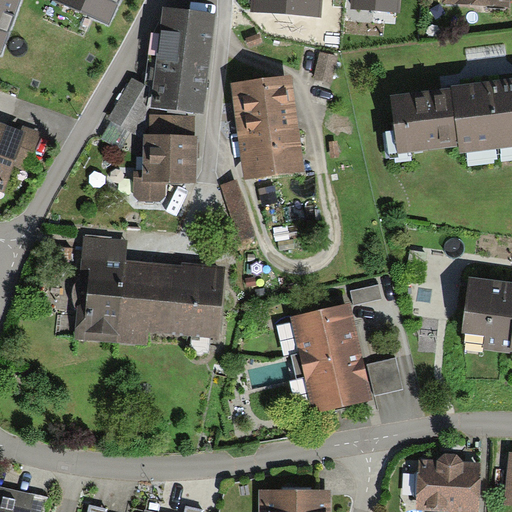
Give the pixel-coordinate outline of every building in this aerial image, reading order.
[(0,0),(0,52),(3,54),(23,0),(0,0)] [(54,0),(54,1),(109,25),(120,0),(54,0)] [(322,0),(253,0),(253,13),(321,19),(322,0)] [(398,0),(350,0),(350,5),(398,9),(398,0)] [(214,14),(161,7),(159,22),(151,38),(143,84),(149,86),(147,107),(201,111),(214,14)] [(312,79),(331,84),(338,57),(319,52),(312,79)] [(291,74),(230,82),(243,178),(304,170),(291,74)] [(131,78),(108,118),(111,120),(102,136),(120,148),(147,107),(149,86),(143,84),(131,78)] [(511,87),(390,102),(398,160),(459,152),(460,159),(511,152),(511,87)] [(193,135),(194,116),(149,114),(148,135),(143,134),(141,171),(133,171),(132,194),(138,201),(159,201),(165,195),(165,182),(195,183),(197,135),(193,135)] [(0,194),(3,195),(13,168),(26,173),(42,134),(26,128),(24,135),(0,126),(0,194)] [(338,142),(330,143),(331,155),(339,155),(338,142)] [(256,235),(236,179),(220,185),(240,240),(256,235)] [(277,202),(272,186),(258,190),(263,206),(277,202)] [(216,338),(222,266),(126,258),(128,238),(84,234),(75,337),(148,344),(149,332),(216,338)] [(511,288),(468,284),(462,341),(485,343),(484,355),(511,357),(511,288)] [(347,294),(351,308),(383,301),(379,286),(347,294)] [(351,308),(292,322),(313,416),(372,403),(364,367),(356,334),(351,308)] [(397,359),(368,366),(375,397),(404,391),(397,359)] [(414,511),(479,511),(482,467),(464,466),(457,460),(445,460),(436,465),(418,464),(414,511)] [(11,492),(0,489),(0,511),(44,511),(48,501),(11,492)] [(260,494),(259,511),(330,511),(331,494),(260,494)]
